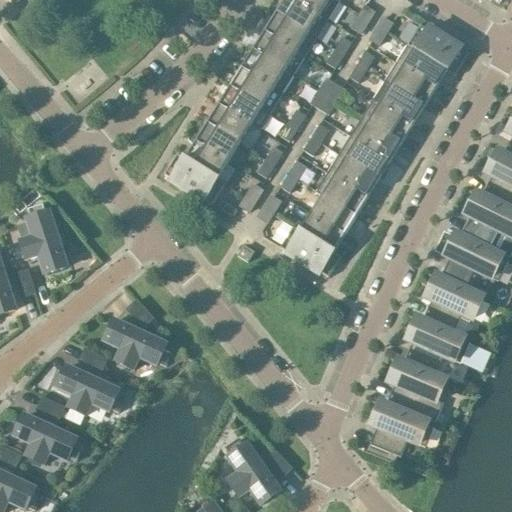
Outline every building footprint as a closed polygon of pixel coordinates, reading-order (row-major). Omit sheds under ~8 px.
[(328,22),(291,0),(285,0),(276,16),(316,41),(328,22)] [(339,4),(331,0),(291,0),(328,22),(339,4)] [(369,23),(374,15),(364,9),(359,17),(369,23)] [(316,41),(276,16),(264,34),(305,59),(316,41)] [(369,23),(359,17),(351,30),(361,36),(369,23)] [(387,34),(392,26),(382,20),(377,28),(387,34)] [(428,30),(427,32),(420,27),(407,47),(455,77),(467,57),(460,53),(461,50),(428,30)] [(387,34),(377,28),(369,41),(379,47),(387,34)] [(305,59),(264,34),(253,52),(293,77),(305,59)] [(343,58),(351,45),(342,39),(334,52),(343,58)] [(455,77),(407,47),(396,66),(436,91),(447,73),(454,78),(455,77)] [(293,77),(253,52),(241,70),(282,96),(293,77)] [(343,58),(334,52),(326,65),(335,71),(343,58)] [(375,59),(365,54),(357,66),(366,72),(375,59)] [(366,72),(357,66),(349,79),(358,85),(366,72)] [(436,91),(396,66),(384,84),(425,109),(436,91)] [(282,96),(241,70),(230,89),(263,110),(274,92),(281,96),(282,96)] [(335,86),(326,80),(318,93),(327,99),(335,86)] [(425,109),(384,84),(391,89),(381,106),(373,101),(373,102),(413,127),(425,109)] [(336,105),(344,92),(335,86),(327,99),(336,105)] [(263,110),(230,89),(218,107),(251,128),(263,110)] [(327,99),(318,93),(310,106),(319,112),(327,99)] [(336,105),(327,99),(319,112),(328,118),(336,105)] [(413,127),(373,102),(361,120),(402,146),(413,127)] [(251,128),(218,107),(207,125),(240,146),(251,128)] [(297,131),(305,118),(296,112),(288,125),(297,131)] [(402,146),(361,120),(350,139),(390,164),(402,146)] [(240,146),(207,125),(195,144),(228,164),(240,146)] [(297,131),(288,125),(280,138),(289,144),(297,131)] [(329,133),(319,127),(311,140),(320,146),(329,133)] [(390,164),(350,139),(338,157),(379,182),(390,164)] [(320,146),(311,140),(303,153),(312,159),(320,146)] [(228,164),(195,144),(184,161),(177,157),(176,158),(224,188),(225,186),(217,182),(228,164)] [(274,168),(283,155),(273,149),(265,162),(274,168)] [(511,162),(497,155),(487,175),(492,178),(483,194),(511,209),(511,162)] [(379,182),(338,157),(327,175),(367,200),(379,182)] [(224,188),(176,158),(164,177),(172,182),(170,184),(203,205),(204,202),(212,207),(224,188)] [(274,168),(265,162),(257,175),(266,181),(274,168)] [(298,182),(306,169),(296,163),(288,176),(298,182)] [(367,200),(327,175),(315,193),(356,219),(367,200)] [(298,182),(288,176),(280,189),(289,195),(298,182)] [(254,206),(262,193),(253,187),(244,201),(254,206)] [(356,219),(315,193),(315,194),(322,199),(311,216),(344,237),(356,219)] [(471,219),(463,236),(492,251),(509,259),(511,252),(511,239),(511,237),(511,214),(476,196),(466,217),(471,219)] [(272,217),(280,204),(271,198),(262,211),(272,217)] [(254,206),(244,201),(239,208),(249,214),(254,206)] [(20,243),(26,263),(39,259),(44,276),(67,269),(49,215),(46,216),(43,207),(27,212),(30,221),(27,222),(32,239),(20,243)] [(272,217),(262,211),(257,220),(267,226),(272,217)] [(344,237),(311,216),(300,234),(293,229),(292,230),(340,260),(341,259),(333,255),(344,237)] [(340,260),(292,230),(280,250),(287,254),(286,257),(319,277),(320,275),(328,280),(340,260)] [(508,263),(456,238),(446,258),(451,261),(443,277),(473,292),(481,275),(498,283),(508,263)] [(244,248),(237,258),(247,264),(254,254),(244,248)] [(0,316),(15,312),(0,263),(0,316)] [(35,296),(28,272),(14,277),(22,301),(35,296)] [(482,301),(436,279),(426,300),(431,302),(423,319),(454,333),(461,317),(472,321),(482,301)] [(142,331),(153,321),(136,303),(126,312),(142,331)] [(469,345),(417,321),(407,342),(412,345),(405,361),(435,375),(443,358),(460,366),(469,345)] [(166,369),(173,354),(164,350),(166,347),(114,323),(104,344),(120,352),(115,363),(134,372),(139,361),(156,368),(157,365),(166,369)] [(107,362),(85,351),(78,364),(101,375),(107,362)] [(444,384),(398,364),(389,385),(394,387),(387,404),(435,424),(443,406),(436,403),(444,384)] [(118,393),(67,369),(57,390),(73,398),(67,410),(86,419),(92,407),(108,414),(110,411),(118,415),(125,400),(117,396),(118,393)] [(65,410),(42,400),(36,413),(58,423),(65,410)] [(434,428),(380,406),(371,427),(377,429),(370,447),(400,459),(407,442),(425,449),(434,428)] [(76,442),(24,418),(14,439),(31,447),(25,458),(44,467),(50,455),(66,463),(68,460),(76,464),(83,449),(74,445),(76,442)] [(240,500),(250,493),(261,507),(280,494),(247,447),(244,449),(239,441),(225,451),(231,458),(228,460),(238,475),(228,483),(240,500)] [(0,464),(15,472),(21,459),(0,448),(0,464)] [(292,471),(274,453),(264,463),(281,481),(292,471)] [(23,511),(24,511),(26,509),(32,511),(35,511),(42,498),(33,494),(35,491),(0,474),(0,511),(4,511),(8,505),(23,511)] [(217,511),(214,507),(211,510),(206,502),(193,511),(217,511)]
